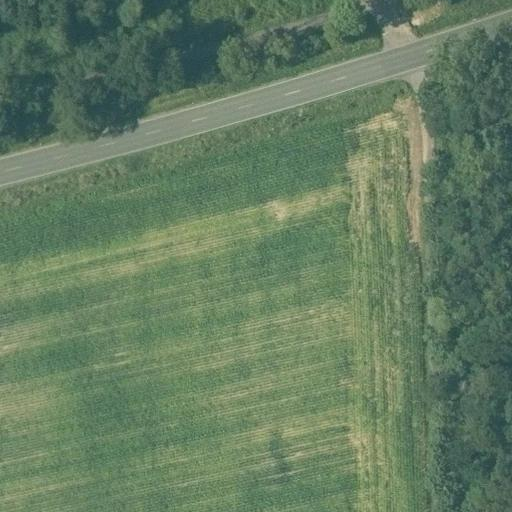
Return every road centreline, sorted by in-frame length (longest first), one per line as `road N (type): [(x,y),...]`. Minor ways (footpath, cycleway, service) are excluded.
road 1 (secondary): [(511,23),(0,174)]
road 2 (track): [(440,511),(423,53)]
